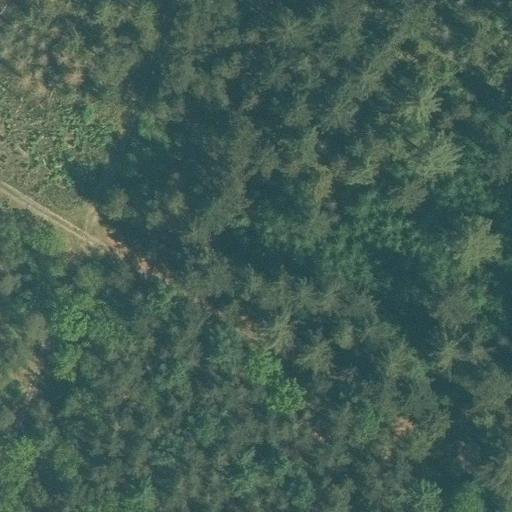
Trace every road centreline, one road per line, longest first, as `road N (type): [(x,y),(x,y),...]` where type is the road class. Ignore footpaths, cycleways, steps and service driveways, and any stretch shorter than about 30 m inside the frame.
road 1 (track): [(0,474),(182,0)]
road 2 (track): [(300,511),(336,422),(324,375),(87,241)]
road 3 (track): [(511,484),(324,375)]
